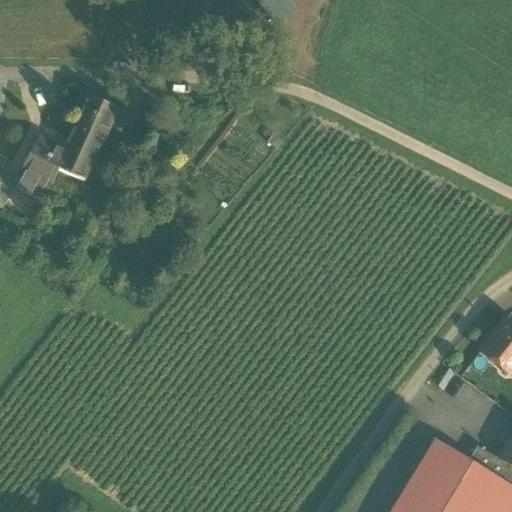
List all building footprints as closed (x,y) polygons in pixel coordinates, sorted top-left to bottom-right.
[(287,0),(254,0),(274,29),(297,13),(287,0)] [(195,35),(205,49),(240,22),(230,8),(195,35)] [(70,138),(64,150),(68,152),(93,163),(117,110),(88,97),(70,138)] [(37,206),(49,190),(58,172),(68,152),(64,150),(40,138),(20,177),(24,178),(15,195),(37,206)] [(68,152),(58,172),(84,183),(88,175),(93,163),(68,152)] [(0,209),(2,210),(11,193),(12,193),(14,189),(1,182),(4,177),(0,174),(0,209)] [(17,183),(4,177),(1,182),(14,189),(17,183)] [(24,178),(20,177),(17,183),(14,189),(12,193),(15,195),(24,178)] [(501,373),(506,377),(511,376),(511,326),(505,322),(480,354),(500,370),(501,373)] [(483,452),(511,469),(511,436),(506,447),(492,438),(483,452)] [(511,511),(511,489),(468,463),(435,443),(393,511),(511,511)] [(511,469),(483,452),(477,449),(468,463),(511,489),(511,469)]
